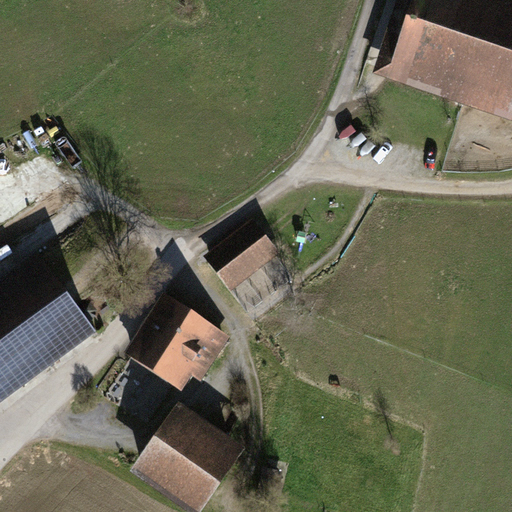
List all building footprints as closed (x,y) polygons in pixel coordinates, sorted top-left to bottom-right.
[(511,0),(398,0),(373,77),(511,123),(511,0)] [(254,227),(204,267),(230,299),(280,260),(254,227)] [(0,401),(96,331),(36,251),(0,277),(0,401)] [(232,333),(163,290),(123,352),(182,389),(192,374),(202,380),(232,333)] [(199,511),(246,446),(180,399),(131,469),(191,511),(199,511)] [(284,471),(263,466),(259,483),(280,488),(284,471)]
